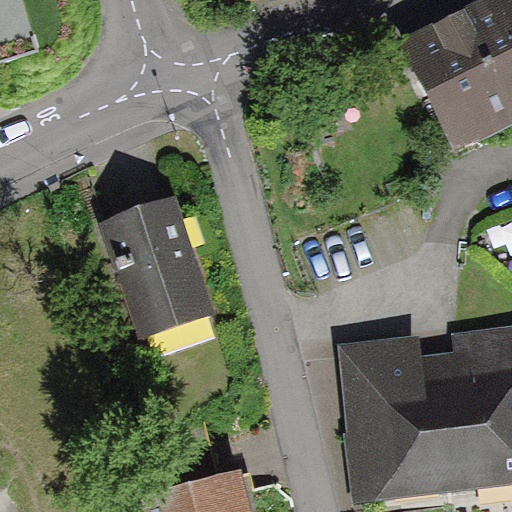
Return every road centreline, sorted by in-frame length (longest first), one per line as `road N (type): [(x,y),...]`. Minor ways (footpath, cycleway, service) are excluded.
road 1 (residential): [(202,67),(246,206),(320,511)]
road 2 (residential): [(202,67),(399,0)]
road 3 (residential): [(0,159),(161,81)]
